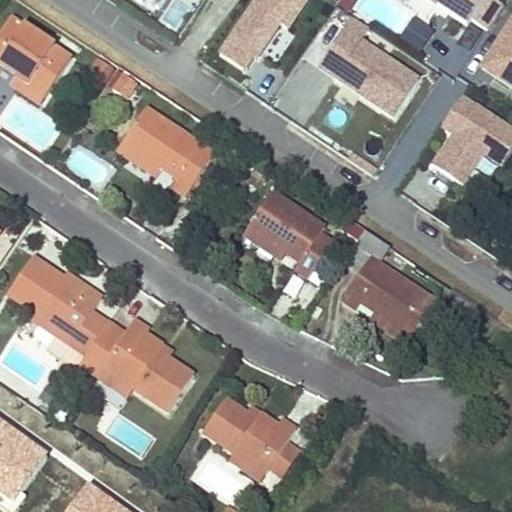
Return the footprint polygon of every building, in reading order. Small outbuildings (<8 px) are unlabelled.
[(299,0),(256,0),(217,58),(241,74),(249,61),(254,55),(257,57),(277,27),(284,33),(304,3),(299,0)] [(364,0),(359,7),(396,33),(409,14),(388,0),(364,0)] [(503,6),(494,0),(427,0),(466,26),(470,20),(486,31),(503,6)] [(416,80),(358,41),(367,29),(350,18),(329,49),(345,59),(332,78),(391,118),(416,80)] [(511,18),(480,67),(510,87),(511,84),(511,18)] [(21,78),(20,79),(47,97),(71,60),(13,21),(0,40),(0,66),(2,64),(21,78)] [(332,78),(345,59),(329,49),(316,68),(332,78)] [(99,60),(90,74),(104,83),(113,70),(99,60)] [(125,76),(115,91),(129,100),(139,85),(125,76)] [(47,97),(20,79),(15,86),(43,104),(47,97)] [(499,166),(511,145),(511,132),(458,96),(439,126),(451,134),(430,166),(459,185),(480,153),(499,166)] [(148,111),(123,147),(163,173),(178,184),(173,189),(188,200),(217,157),(148,111)] [(163,173),(123,147),(118,153),(158,180),(163,173)] [(274,197),(251,230),(287,256),(302,265),(297,273),(310,282),(333,248),(319,238),(324,230),(274,197)] [(287,256),(251,230),(247,238),(283,263),(287,256)] [(390,250),(367,235),(359,247),(382,262),(390,250)] [(59,340),(49,354),(72,370),(79,368),(80,366),(108,324),(94,315),(103,301),(89,291),(85,297),(63,283),(34,263),(11,299),(36,316),(62,334),(59,340)] [(363,309),(376,318),(411,342),(435,306),(373,263),(345,305),(359,314),(363,309)] [(68,277),(63,283),(85,297),(89,291),(68,277)] [(62,334),(36,316),(32,322),(59,340),(62,334)] [(411,342),(376,318),(371,324),(408,348),(411,342)] [(108,324),(80,366),(98,378),(102,370),(133,390),(169,414),(195,375),(170,359),(159,352),(164,344),(149,333),(151,330),(137,320),(127,335),(108,324)] [(164,344),(159,352),(170,359),(176,350),(164,344)] [(102,370),(98,378),(128,398),(133,390),(102,370)] [(205,437),(236,457),(267,478),(270,475),(288,446),(297,432),(283,422),(279,428),(263,417),(259,423),(248,416),(228,403),(205,437)] [(252,410),(248,416),(259,423),(263,417),(252,410)] [(288,446),(270,475),(281,482),(300,453),(288,446)] [(189,479),(232,506),(250,478),(207,451),(189,479)] [(267,478),(236,457),(233,463),(264,484),(267,478)]
